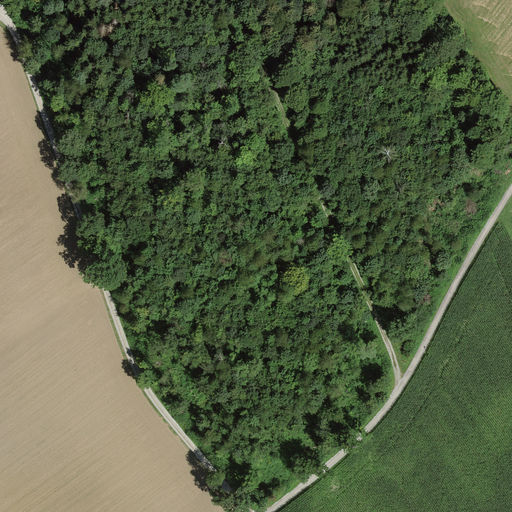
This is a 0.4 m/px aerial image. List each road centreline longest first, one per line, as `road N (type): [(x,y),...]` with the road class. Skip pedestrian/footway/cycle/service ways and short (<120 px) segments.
road 1 (track): [(246,511),(130,361),(6,0)]
road 2 (track): [(228,0),(405,381)]
road 3 (track): [(405,381),(511,184)]
road 4 (track): [(266,511),(337,455),(405,381)]
